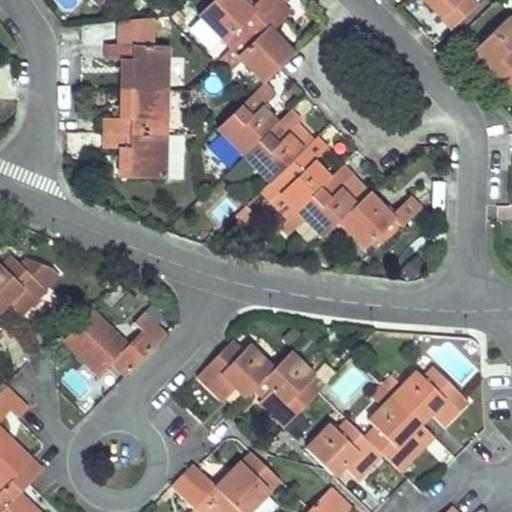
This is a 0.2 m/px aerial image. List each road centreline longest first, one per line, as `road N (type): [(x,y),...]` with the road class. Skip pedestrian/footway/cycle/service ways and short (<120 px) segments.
road 1 (residential): [(469,312),(237,283),(19,201)]
road 2 (residential): [(469,312),(470,122),(356,0)]
road 3 (residential): [(13,0),(43,55),(42,117),(19,201)]
